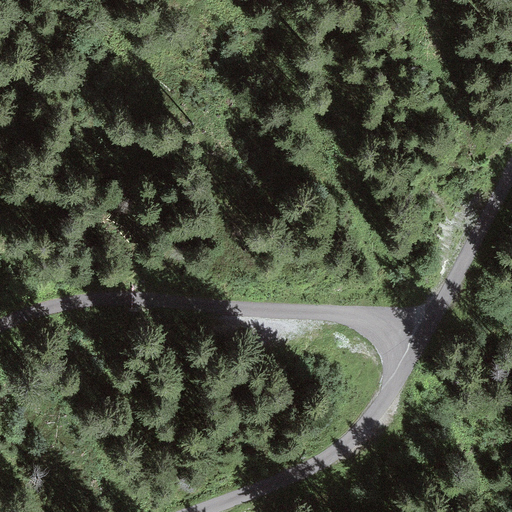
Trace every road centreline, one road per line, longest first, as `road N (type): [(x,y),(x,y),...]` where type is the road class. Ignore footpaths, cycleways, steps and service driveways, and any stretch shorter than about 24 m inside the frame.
road 1 (track): [(190,511),(345,445),(393,385),(396,354),(387,333),(343,314),(90,299),(47,305),(0,326)]
road 2 (track): [(511,169),(454,282),(393,341)]
